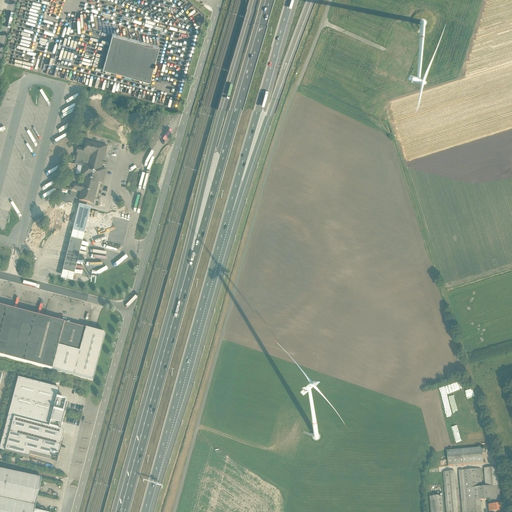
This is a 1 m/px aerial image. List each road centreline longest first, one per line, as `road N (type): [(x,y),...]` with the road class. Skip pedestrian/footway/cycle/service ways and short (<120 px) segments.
road 1 (unclassified): [(172,511),(268,164),(330,0)]
road 2 (motorway): [(202,312),(310,0)]
road 3 (motorway): [(202,312),(290,0)]
road 4 (unclassified): [(128,310),(217,5)]
road 5 (motorway): [(267,0),(177,304)]
road 6 (motorway): [(254,0),(177,304)]
road 7 (motorway): [(177,304),(120,511)]
road 8 (unclassified): [(74,511),(128,310)]
road 9 (motorway): [(145,511),(202,312)]
road 10 (unclassified): [(128,310),(0,275)]
road 11 (track): [(196,427),(276,451),(292,419)]
